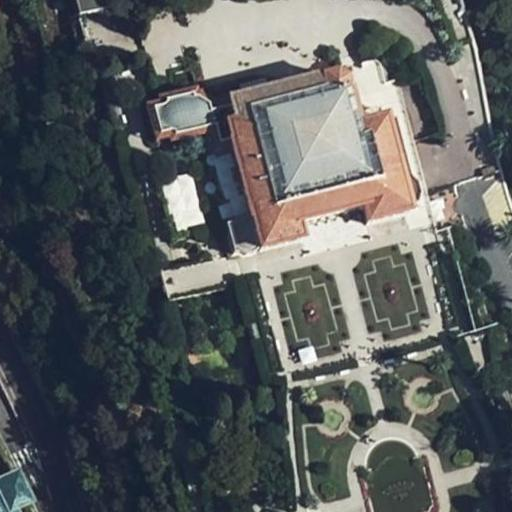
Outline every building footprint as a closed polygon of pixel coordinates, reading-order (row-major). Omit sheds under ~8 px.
[(72,0),(77,18),(116,8),(114,0),(72,0)] [(404,104),(381,110),(384,122),(358,128),(356,117),(349,88),(332,78),(278,92),(230,104),(228,97),(206,102),(197,97),(195,94),(156,104),(157,108),(143,111),(152,148),(167,145),(168,150),(208,139),(213,156),(231,152),(237,172),(233,180),(236,192),(243,195),(250,221),(247,223),(240,221),(232,224),(231,228),(223,229),(232,259),(238,257),(246,260),(251,258),(258,253),(258,256),(301,245),(298,229),(363,212),(367,228),(430,211),(426,193),(404,104)] [(384,122),(381,110),(356,117),(358,128),(384,122)] [(491,170),(481,172),(483,178),(492,175),(491,170)] [(0,511),(21,511),(26,510),(12,482),(0,487),(0,511)]
